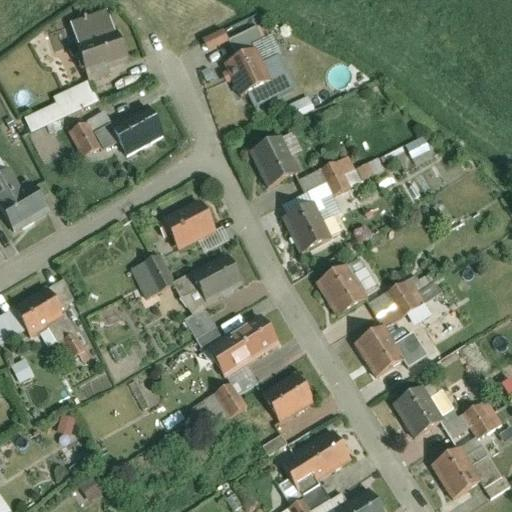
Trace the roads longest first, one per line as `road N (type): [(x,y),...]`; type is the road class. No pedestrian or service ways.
road 1 (residential): [(213,152),(282,289),(421,511)]
road 2 (residential): [(0,278),(213,152)]
road 3 (residential): [(161,40),(213,152)]
